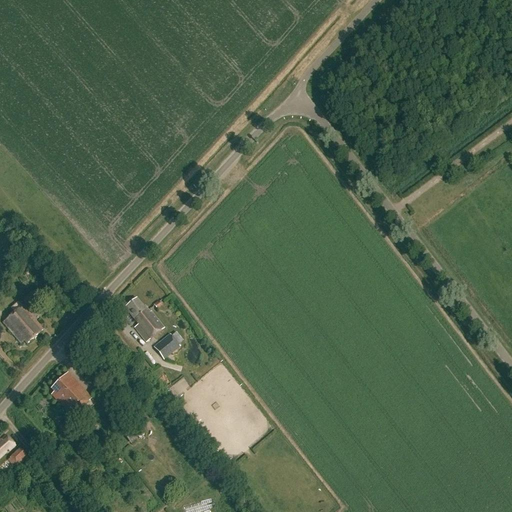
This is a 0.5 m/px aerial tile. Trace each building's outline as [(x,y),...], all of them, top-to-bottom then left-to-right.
[(142,308),(135,299),(123,308),(137,326),(134,329),(144,344),(163,330),(151,313),(150,314),(144,307),(142,308)] [(158,301),(153,305),(157,310),(162,306),(158,301)] [(32,320),(22,308),(2,325),(21,346),(23,343),(26,347),(41,334),(30,321),(32,320)] [(170,335),(153,348),(164,361),(180,348),(170,335)] [(90,400),(68,375),(52,390),(55,393),(52,396),(72,417),(90,400)] [(116,411),(107,401),(100,393),(98,391),(92,397),(111,417),(116,411)] [(131,442),(141,433),(137,428),(127,438),(131,442)] [(4,435),(0,438),(0,457),(7,451),(8,452),(14,446),(4,435)] [(20,449),(8,461),(16,470),(28,458),(20,449)]
